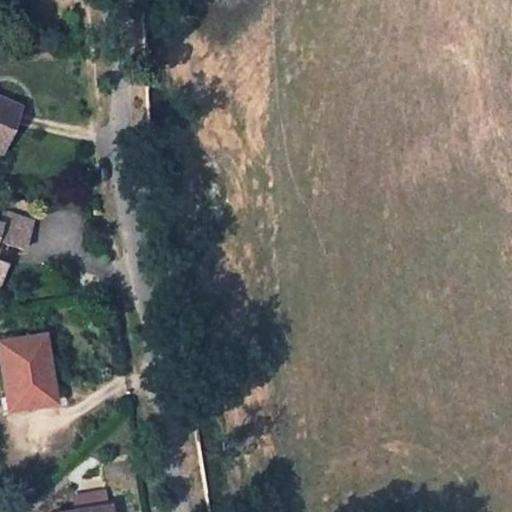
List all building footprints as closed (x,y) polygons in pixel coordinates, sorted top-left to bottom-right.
[(0,145),(17,106),(0,99),(0,145)] [(0,272),(4,262),(0,261),(0,241),(1,242),(21,249),(30,221),(36,205),(6,195),(1,211),(0,213),(0,272)] [(0,341),(0,378),(3,402),(23,398),(24,406),(46,402),(52,401),(50,384),(43,335),(0,341)] [(24,406),(23,398),(3,402),(5,410),(24,406)] [(72,499),(74,511),(108,506),(106,494),(72,499)]
